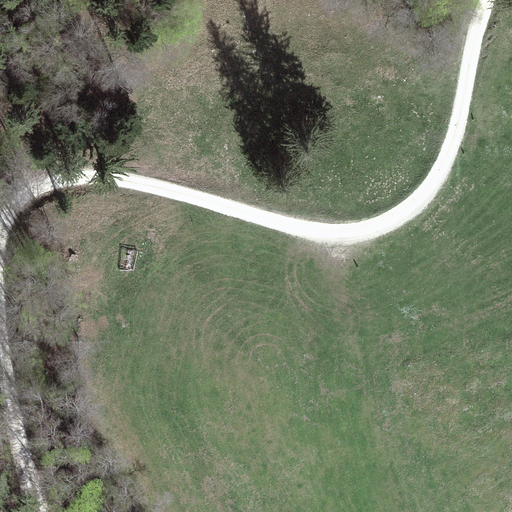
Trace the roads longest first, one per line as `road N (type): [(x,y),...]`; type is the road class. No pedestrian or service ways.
road 1 (unclassified): [(488,0),(452,152),(405,212),(343,232),(306,229),(133,179),(88,175),(44,183),(14,204),(0,231)]
road 2 (unclassified): [(0,325),(37,511)]
